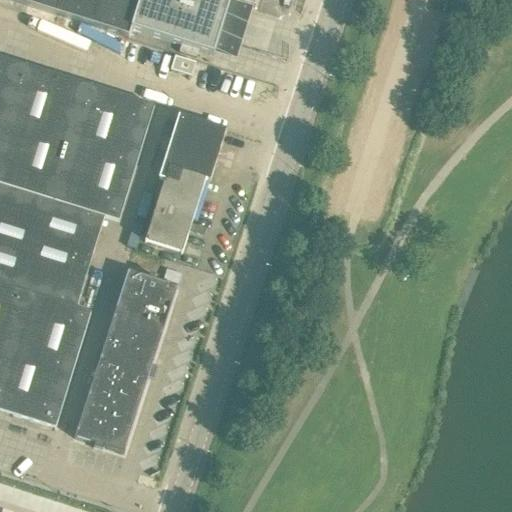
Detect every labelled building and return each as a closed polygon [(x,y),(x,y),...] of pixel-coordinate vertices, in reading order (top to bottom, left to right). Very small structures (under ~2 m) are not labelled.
[(131,32),(181,47),(182,43),(200,48),(198,53),(213,57),(231,1),(254,9),(256,0),(0,0),(128,40),(131,32)] [(182,43),(181,47),(179,54),(196,60),(198,53),(200,48),(182,43)] [(0,407),(60,424),(90,312),(79,310),(103,218),(122,223),(155,100),(0,59),(0,407)] [(170,73),(189,79),(191,79),(190,78),(194,66),(195,66),(196,65),(174,59),(170,73)] [(164,183),(145,244),(146,244),(146,243),(181,254),(180,255),(182,256),(204,182),(207,183),(207,182),(209,183),(215,167),(218,157),(226,132),(179,118),(159,182),(164,183)] [(445,164),(453,144),(393,120),(357,212),(371,217),(349,272),(364,278),(371,260),(361,255),(364,246),(383,254),(422,155),(445,164)] [(95,447),(94,450),(94,451),(102,453),(103,450),(124,456),(124,455),(123,455),(176,291),(177,291),(177,290),(157,283),(158,280),(150,277),(148,281),(128,274),(127,275),(128,275),(75,440),(75,439),(74,440),(95,447)] [(279,485),(307,511),(311,511),(325,497),(295,468),(279,485)]
